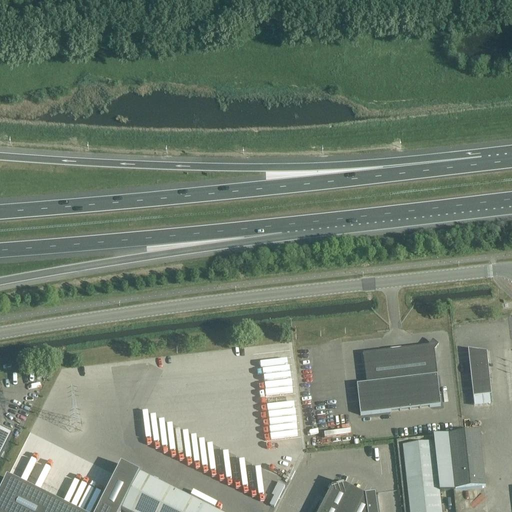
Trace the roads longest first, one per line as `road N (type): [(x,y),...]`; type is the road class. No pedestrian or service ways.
road 1 (tertiary): [(0,334),(511,268)]
road 2 (motorway): [(482,165),(0,215)]
road 3 (motorway): [(482,165),(277,169),(0,156)]
road 4 (motorway): [(0,284),(283,227)]
road 5 (motorway): [(0,252),(283,227)]
road 6 (motorway): [(283,227),(511,200)]
